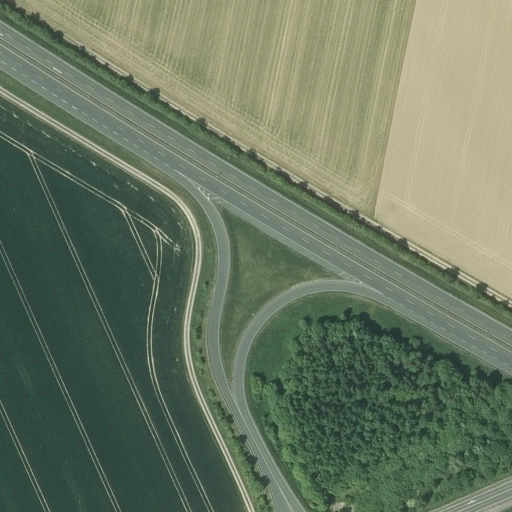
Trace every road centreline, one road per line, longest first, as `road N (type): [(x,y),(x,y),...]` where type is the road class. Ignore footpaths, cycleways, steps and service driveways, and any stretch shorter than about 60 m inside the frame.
road 1 (trunk): [(511,339),(0,30)]
road 2 (track): [(511,303),(7,0)]
road 3 (track): [(251,511),(187,358),(199,245),(194,224),(176,196),(0,90)]
road 4 (trunk): [(177,164),(220,233),(213,353),(238,409)]
road 5 (trunk): [(177,164),(388,289)]
road 6 (trunk): [(238,409),(241,354),(277,303),(316,286),(388,289)]
road 7 (trunk): [(0,52),(177,164)]
road 8 (trunk): [(388,289),(511,358)]
